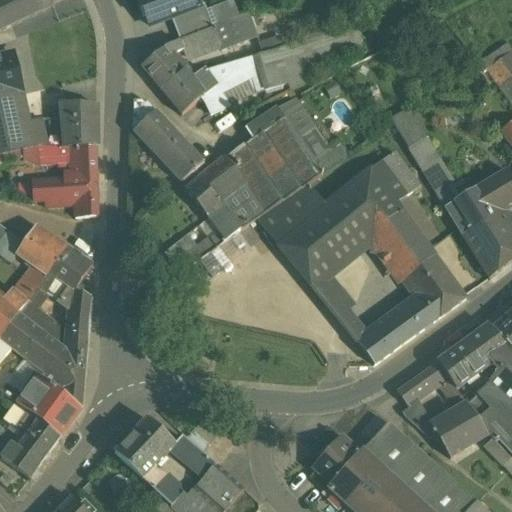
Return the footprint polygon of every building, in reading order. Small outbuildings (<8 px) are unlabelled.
[(0,0),(0,31),(0,32),(1,32),(52,8),(52,7),(49,0),(0,0)] [(136,0),(143,19),(146,18),(149,28),(171,20),(199,9),(199,8),(195,0),(136,0)] [(199,9),(171,20),(180,43),(212,27),(204,6),(199,8),(199,9)] [(249,18),(213,31),(219,47),(221,52),(257,38),(249,18)] [(262,57),(254,60),(259,75),(282,68),(300,63),(349,48),(340,25),(282,51),(280,52),(262,57)] [(213,31),(179,44),(183,52),(188,60),(219,47),(213,31)] [(278,40),(259,47),(262,57),(280,52),(282,51),(278,40)] [(179,44),(166,50),(171,56),(183,52),(179,44)] [(166,50),(142,69),(162,93),(186,74),(171,56),(166,50)] [(511,54),(500,63),(511,79),(511,54)] [(12,56),(0,58),(0,101),(20,96),(21,96),(12,56)] [(249,61),(200,76),(193,82),(205,98),(200,102),(205,107),(221,99),(217,94),(251,77),(249,61)] [(300,63),(282,68),(288,86),(290,94),(307,85),(300,63)] [(511,79),(500,63),(487,72),(503,95),(511,88),(511,79)] [(282,68),(259,75),(265,94),(288,86),(282,68)] [(186,74),(162,93),(182,117),(200,102),(205,98),(193,82),(186,74)] [(288,86),(265,94),(268,105),(290,94),(288,86)] [(511,88),(503,95),(511,106),(511,88)] [(265,94),(228,109),(236,121),(268,105),(265,94)] [(20,96),(0,101),(0,157),(22,152),(36,149),(46,150),(39,121),(26,124),(20,96)] [(221,99),(205,107),(209,117),(228,109),(221,99)] [(203,165),(146,104),(134,104),(133,134),(181,185),(203,165)] [(294,105),(289,109),(294,117),(300,113),(294,105)] [(98,109),(60,106),(64,151),(70,151),(95,150),(92,134),(97,132),(98,109)] [(228,109),(209,117),(211,116),(226,126),(236,121),(228,109)] [(289,109),(280,115),(307,156),(316,150),(294,117),(289,109)] [(251,142),(224,161),(245,188),(221,208),(240,233),(256,222),(308,187),(322,178),(307,156),(280,115),(277,111),(244,131),(251,142)] [(226,126),(211,116),(209,117),(193,130),(213,144),(226,126)] [(511,125),(500,134),(511,149),(511,125)] [(370,128),(362,134),(368,142),(376,136),(370,128)] [(454,183),(420,129),(402,142),(445,211),(459,203),(449,186),(454,183)] [(340,145),(321,158),(316,150),(307,156),(322,178),(349,160),(340,145)] [(46,150),(36,149),(22,152),(24,162),(37,169),(69,166),(95,164),(95,150),(70,151),(64,151),(46,150)] [(391,156),(370,173),(396,207),(417,191),(391,156)] [(224,161),(198,181),(221,208),(245,188),(224,161)] [(95,164),(69,166),(69,178),(66,179),(66,185),(66,208),(75,207),(74,220),(98,219),(95,164)] [(370,173),(307,223),(340,263),(372,238),(401,215),(396,207),(370,173)] [(511,180),(507,174),(473,194),(490,219),(500,213),(511,204),(511,180)] [(221,208),(198,181),(185,192),(207,220),(221,208)] [(66,185),(33,187),(34,202),(45,202),(45,209),(66,208),(66,185)] [(308,187),(256,222),(277,248),(307,223),(325,208),(308,187)] [(417,191),(396,207),(401,215),(424,245),(446,227),(419,190),(417,191)] [(490,219),(473,194),(459,203),(445,211),(489,282),(511,263),(511,246),(491,220),(490,219)] [(240,233),(221,208),(207,220),(218,235),(224,244),(240,233)] [(511,230),(500,213),(490,219),(491,220),(511,246),(511,230)] [(401,215),(372,238),(405,283),(410,280),(435,261),(424,245),(401,215)] [(207,220),(199,228),(208,240),(210,242),(218,235),(207,220)] [(340,263),(307,223),(277,248),(310,288),(324,276),(332,270),(337,266),(340,263)] [(66,250),(37,229),(19,254),(48,275),(49,275),(66,250)] [(218,235),(210,242),(216,250),(224,244),(218,235)] [(188,236),(164,254),(173,265),(190,253),(197,248),(188,236)] [(197,248),(190,253),(198,263),(199,262),(216,250),(210,242),(208,240),(197,248)] [(92,268),(66,250),(49,275),(54,279),(71,291),(74,293),(79,286),(92,268)] [(190,253),(173,265),(181,276),(198,263),(190,253)] [(435,261),(410,280),(415,287),(411,291),(418,303),(421,306),(410,314),(424,332),(466,302),(435,261)] [(198,263),(181,276),(179,285),(197,287),(199,262),(198,263)] [(337,266),(332,270),(335,274),(340,270),(337,266)] [(332,270),(324,276),(329,282),(336,276),(335,274),(332,270)] [(48,275),(40,285),(47,290),(47,289),(54,279),(49,275),(48,275)] [(329,282),(324,276),(310,288),(322,304),(337,292),(329,282)] [(71,291),(54,279),(47,289),(51,291),(49,294),(59,300),(58,301),(63,304),(71,291)] [(25,282),(14,295),(26,304),(36,290),(25,282)] [(47,290),(40,285),(36,290),(26,304),(36,313),(49,294),(51,291),(47,289),(47,290)] [(337,292),(322,304),(336,320),(346,311),(352,306),(339,290),(337,292)] [(71,291),(63,304),(74,311),(74,293),(71,291)] [(73,323),(69,357),(65,398),(81,412),(92,301),(90,301),(81,297),(75,292),(74,293),(74,311),(73,323)] [(14,295),(12,293),(4,302),(3,304),(17,315),(26,304),(14,295)] [(0,338),(18,316),(17,315),(3,304),(4,302),(0,298),(0,338)] [(66,324),(59,332),(36,313),(26,304),(17,315),(18,316),(60,350),(69,357),(73,323),(66,324)] [(368,338),(346,311),(336,320),(374,368),(424,332),(410,314),(408,310),(368,338)] [(511,314),(492,332),(505,347),(511,353),(511,314)] [(60,350),(18,316),(0,338),(0,341),(10,349),(24,361),(39,373),(45,377),(60,350)] [(489,329),(437,366),(448,383),(455,392),(492,365),(488,361),(505,347),(492,332),(489,329)] [(0,360),(10,349),(0,341),(0,360)] [(511,353),(505,347),(488,361),(492,365),(498,374),(490,383),(492,385),(511,404),(511,353)] [(60,350),(45,377),(43,379),(65,398),(69,357),(60,350)] [(24,361),(5,384),(21,397),(39,373),(24,361)] [(437,366),(419,378),(428,390),(440,388),(448,383),(437,366)] [(21,397),(15,406),(26,415),(59,439),(81,412),(65,398),(43,379),(45,377),(39,373),(21,397)] [(419,378),(395,394),(404,406),(406,404),(413,400),(428,390),(419,378)] [(455,392),(448,383),(440,388),(453,406),(461,401),(455,392)] [(511,404),(492,385),(465,406),(465,407),(484,434),(488,437),(498,444),(496,446),(511,461),(511,404)] [(413,400),(406,404),(409,409),(416,404),(413,400)] [(461,401),(453,406),(457,412),(465,407),(465,406),(461,401)] [(409,409),(404,413),(406,420),(431,440),(436,438),(430,428),(433,426),(416,404),(409,409)] [(433,426),(430,428),(436,438),(449,461),(487,438),(484,434),(465,407),(457,412),(433,426)] [(59,439),(26,415),(16,429),(20,432),(10,446),(29,460),(39,467),(59,439)] [(175,448),(146,422),(116,453),(117,454),(114,457),(141,483),(152,472),(173,452),(176,449),(175,448)] [(199,426),(185,443),(196,452),(202,457),(216,439),(199,426)] [(471,511),(477,506),(390,426),(364,454),(363,453),(360,456),(332,487),(330,490),(354,511),(471,511)] [(341,438),(312,470),(332,487),(360,456),(341,438)] [(185,443),(182,440),(175,448),(176,449),(173,452),(187,463),(196,452),(185,443)] [(29,460),(10,446),(0,458),(0,460),(18,474),(29,460)] [(202,457),(196,452),(187,463),(205,478),(206,479),(215,468),(202,457)] [(39,467),(29,460),(18,474),(28,481),(39,467)] [(511,461),(503,468),(511,478),(511,461)] [(205,478),(197,487),(196,486),(186,498),(184,497),(170,510),(172,511),(226,511),(243,493),(215,468),(206,479),(205,478)] [(152,472),(141,483),(152,493),(166,479),(164,478),(160,480),(152,472)] [(166,479),(152,493),(170,510),(184,497),(166,479)] [(71,501),(59,511),(82,511),(78,508),(71,501)]
